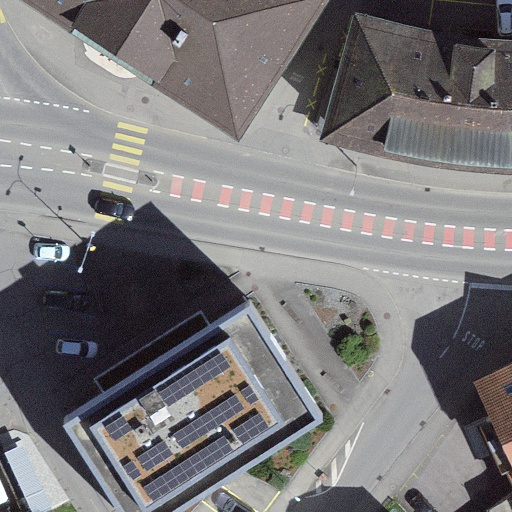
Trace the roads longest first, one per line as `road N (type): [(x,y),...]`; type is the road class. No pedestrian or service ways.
road 1 (primary): [(0,155),(484,237)]
road 2 (residential): [(484,237),(445,353),(330,511)]
road 3 (unknown): [(250,200),(341,0)]
